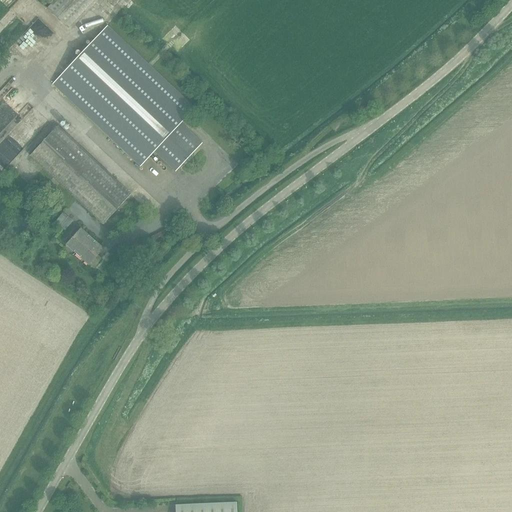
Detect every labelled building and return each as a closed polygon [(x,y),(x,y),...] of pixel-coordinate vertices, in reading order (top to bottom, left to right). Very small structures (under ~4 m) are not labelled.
[(54,0),(47,9),(69,28),(95,0),(54,0)] [(47,15),(27,35),(38,46),(54,29),(52,27),(56,23),(47,15)] [(106,24),(51,82),(140,167),(154,152),(175,172),(202,143),(181,123),(195,108),(106,24)] [(57,126),(29,156),(102,224),(130,195),(57,126)] [(54,222),(64,231),(72,221),(63,213),(54,222)] [(66,246),(81,258),(89,265),(89,264),(94,268),(102,259),(97,255),(103,248),(77,226),(71,233),(74,236),(66,246)] [(37,238),(32,245),(37,248),(42,241),(37,238)] [(236,511),(236,502),(175,505),(175,511),(236,511)]
